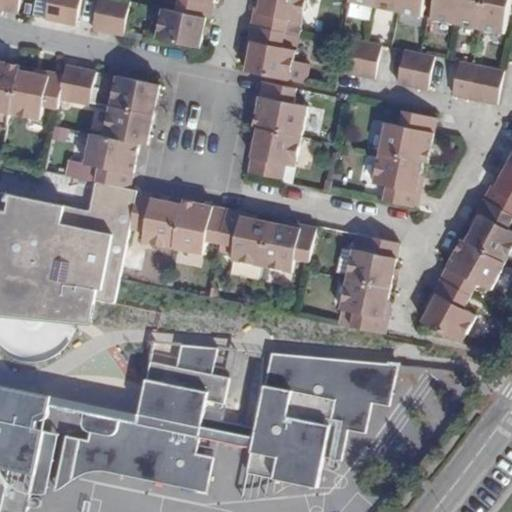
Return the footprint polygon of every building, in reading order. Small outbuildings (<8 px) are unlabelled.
[(3,0),(1,9),(14,12),(16,0),(3,0)] [(47,0),(45,18),(59,21),(63,0),(47,0)] [(78,0),(63,0),(59,21),(74,24),(78,0)] [(112,0),(97,0),(92,28),(106,31),(112,0)] [(128,0),(112,0),(106,31),(122,34),(128,0)] [(178,0),(176,9),(207,16),(211,17),(214,0),(178,0)] [(303,18),(306,0),(260,0),(258,10),(255,26),(286,32),(289,15),(303,18)] [(399,9),(401,0),(374,0),(374,4),(399,9)] [(425,0),(401,0),(399,9),(422,14),(425,0)] [(457,21),(461,0),(437,0),(434,16),(457,21)] [(481,26),(486,0),(461,0),(457,21),(481,26)] [(511,0),(486,0),(481,26),(505,30),(511,0)] [(207,16),(176,9),(162,7),(156,39),(167,41),(200,48),(207,16)] [(295,58),(300,35),(286,32),(255,26),(250,25),(247,39),(252,41),(250,52),(246,69),(264,73),(306,82),(311,62),(295,58)] [(360,70),(367,37),(353,34),(348,60),(346,68),(360,70)] [(377,74),(383,40),(367,37),(360,70),(377,74)] [(400,79),(416,82),(422,48),(406,45),(400,79)] [(430,85),(437,51),(422,48),(416,82),(430,85)] [(454,90),(471,93),(477,59),(475,59),(461,57),(454,90)] [(13,63),(0,59),(0,125),(1,125),(3,112),(12,67),(13,63)] [(471,93),(485,96),(492,63),(477,59),(471,93)] [(75,65),(59,62),(57,71),(52,96),(69,99),(75,65)] [(485,96),(498,99),(505,66),(492,63),(485,96)] [(27,65),(25,70),(42,74),(44,68),(27,65)] [(75,65),(69,99),(83,103),(84,99),(90,69),(75,65)] [(12,67),(3,112),(34,117),(36,104),(50,107),(52,96),(57,71),(44,68),(42,74),(25,70),(12,67)] [(115,74),(110,105),(153,114),(159,83),(115,74)] [(262,80),(253,125),(257,126),(301,135),(307,107),(294,104),(297,88),(262,80)] [(104,136),(139,143),(147,145),(153,114),(110,105),(104,136)] [(442,113),(407,106),(404,121),(390,119),(384,153),(427,161),(432,162),(442,113)] [(257,126),(251,156),(247,174),(282,182),(285,166),(295,168),(301,135),(257,126)] [(51,141),(82,143),(83,128),(52,127),(51,141)] [(98,166),(96,181),(131,188),(139,143),(104,136),(91,133),(86,163),(98,166)] [(390,189),(387,204),(422,211),(425,196),(420,195),(423,180),(427,161),(384,153),(377,186),(390,189)] [(511,168),(508,177),(500,192),(493,188),(487,201),(511,215),(511,168)] [(502,173),(493,188),(500,192),(508,177),(502,173)] [(115,305),(121,280),(130,231),(137,196),(138,190),(131,188),(96,181),(90,212),(0,193),(0,306),(57,310),(64,311),(71,309),(74,297),(83,299),(97,301),(115,305)] [(141,243),(173,250),(182,205),(137,196),(130,231),(143,234),(141,243)] [(205,243),(221,246),(228,209),(183,200),(182,205),(173,250),(202,256),(205,243)] [(471,245),(510,265),(511,260),(511,215),(487,201),(479,215),(485,218),(477,232),(471,245)] [(233,263),(262,269),(272,223),(257,221),(243,218),(243,212),(228,209),(221,246),(218,259),(233,263)] [(257,216),(243,212),(243,218),(257,221),(257,216)] [(472,229),(477,232),(485,218),(479,215),(472,229)] [(301,230),(302,225),(287,221),(286,227),(301,230)] [(294,261),(310,264),(317,228),(302,225),(301,230),(286,227),(272,223),(262,269),(292,275),(294,261)] [(348,280),(392,289),(398,257),(400,247),(367,239),(364,253),(353,251),(348,280)] [(444,281),(477,298),(483,287),(495,293),(510,265),(471,245),(465,241),(444,281)] [(338,326),(387,336),(390,322),(385,321),(392,289),(348,280),(338,326)] [(427,324),(466,344),(480,319),(468,312),(477,298),(444,281),(436,295),(441,298),(434,310),(427,324)] [(430,307),(434,310),(441,298),(436,295),(430,307)] [(151,363),(139,416),(137,425),(90,414),(84,423),(89,435),(87,441),(80,440),(75,466),(103,472),(195,492),(209,482),(214,459),(197,456),(200,439),(252,450),(248,474),(318,490),(324,461),(342,464),(348,433),(366,437),(373,405),(390,409),(397,376),(388,366),(272,355),(257,429),(205,418),(208,401),(226,405),(231,379),(214,375),(218,350),(182,346),(178,368),(151,363)] [(399,366),(388,366),(397,376),(399,366)] [(139,416),(75,402),(63,400),(0,386),(0,394),(50,405),(90,414),(137,425),(139,416)] [(0,394),(0,511),(27,511),(32,493),(44,432),(37,431),(38,424),(49,417),(50,405),(0,394)] [(75,466),(80,440),(44,432),(32,493),(43,494),(50,494),(56,492),(63,486),(70,482),(79,478),(87,474),(97,472),(103,472),(75,466)] [(206,495),(209,482),(195,492),(206,495)]
